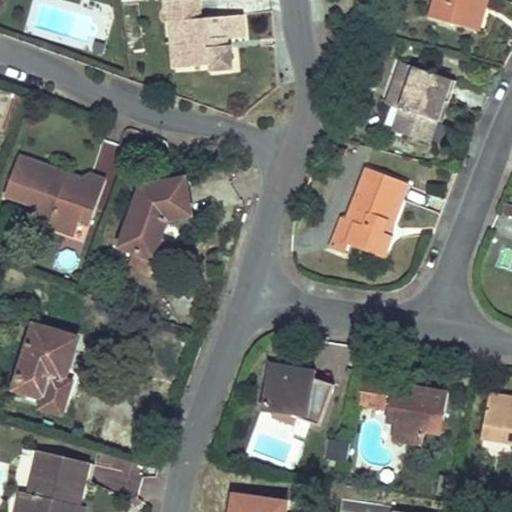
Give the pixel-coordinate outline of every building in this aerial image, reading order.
[(224,38),(242,37),(240,14),(200,16),(199,0),(169,2),(170,19),(179,18),(182,69),(210,68),(210,72),(232,71),(230,47),(224,47),(218,48),(218,38),(224,38)] [(477,0),(430,0),(426,17),(470,29),(477,0)] [(478,31),(486,0),(477,0),(470,29),(478,31)] [(173,70),(182,69),(179,18),(170,19),(163,19),(165,46),(172,46),(173,70)] [(422,58),(418,69),(431,73),(434,62),(422,58)] [(398,106),(410,67),(394,62),(383,102),(398,106)] [(418,69),(410,67),(398,106),(391,132),(422,141),(428,122),(442,76),(431,73),(418,69)] [(436,124),(450,78),(442,76),(428,122),(436,124)] [(137,131),(129,155),(135,157),(144,133),(137,131)] [(62,171),(16,154),(3,188),(28,198),(51,208),(48,215),(47,219),(71,228),(79,209),(88,211),(100,176),(80,168),(77,176),(75,185),(59,179),(62,171)] [(394,219),(407,183),(363,168),(347,217),(354,219),(347,238),(384,251),(390,235),(383,233),(389,217),(394,219)] [(75,185),(77,176),(62,171),(59,179),(75,185)] [(160,223),(193,215),(184,174),(136,182),(116,240),(133,246),(150,252),(155,263),(166,257),(173,237),(157,232),(160,223)] [(51,208),(28,198),(25,205),(48,215),(51,208)] [(511,204),(503,203),(502,210),(511,211),(511,204)] [(338,213),(328,242),(344,248),(347,238),(354,219),(347,217),(338,213)] [(155,263),(150,252),(133,246),(128,260),(147,267),(155,263)] [(65,369),(75,338),(33,321),(10,385),(36,395),(52,400),(65,369)] [(319,426),(330,395),(310,386),(313,374),(314,365),(267,363),(262,402),(266,403),(265,411),(299,416),(319,426)] [(63,416),(80,375),(65,369),(52,400),(36,395),(32,405),(63,416)] [(398,378),(367,372),(363,390),(382,393),(395,396),(398,378)] [(330,395),(335,384),(313,374),(310,386),(330,395)] [(444,438),(452,395),(419,388),(417,400),(395,396),(382,393),(363,390),(360,405),(391,411),(389,422),(397,423),(395,438),(426,444),(429,434),(444,438)] [(511,407),(511,396),(490,392),(488,403),(511,407)] [(511,407),(488,403),(481,435),(511,441),(511,407)] [(81,476),(84,458),(42,446),(32,486),(22,484),(14,511),(65,511),(69,500),(75,502),(81,476)] [(89,479),(94,460),(84,458),(81,476),(89,479)] [(285,511),(287,501),(232,494),(229,511),(285,511)] [(69,500),(65,511),(81,511),(84,504),(75,502),(69,500)]
